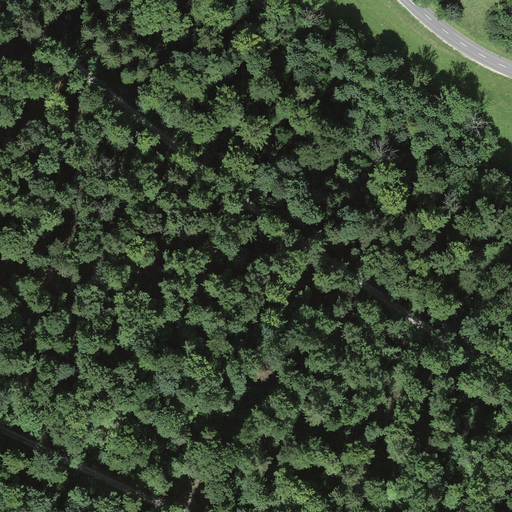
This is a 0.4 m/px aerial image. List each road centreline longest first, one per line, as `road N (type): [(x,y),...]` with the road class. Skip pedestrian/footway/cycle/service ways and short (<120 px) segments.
road 1 (track): [(4,0),(147,127),(391,308),(511,384)]
road 2 (track): [(391,308),(195,272),(111,245),(0,187)]
road 3 (track): [(511,256),(428,178),(271,61),(213,0)]
road 4 (track): [(188,511),(155,451),(123,420),(0,337)]
road 5 (track): [(0,430),(180,511)]
road 6 (tertiary): [(409,0),(440,29),(511,70)]
